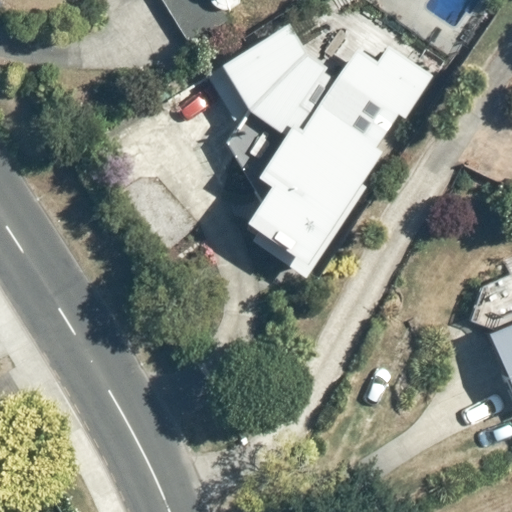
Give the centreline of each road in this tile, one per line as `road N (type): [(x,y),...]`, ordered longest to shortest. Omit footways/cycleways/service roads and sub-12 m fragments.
road 1 (unknown): [(162,489),(302,386),(511,50)]
road 2 (tertiary): [(0,215),(114,400),(169,511)]
